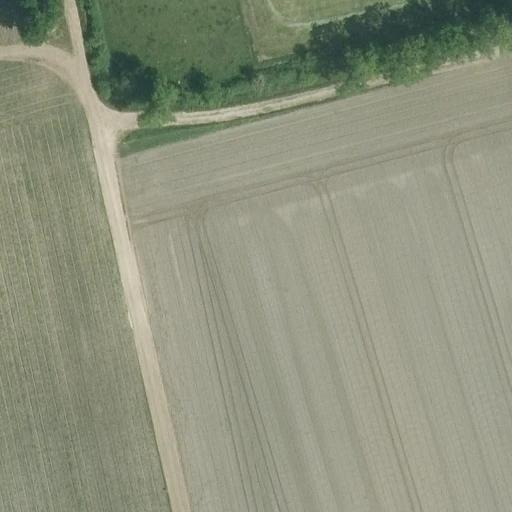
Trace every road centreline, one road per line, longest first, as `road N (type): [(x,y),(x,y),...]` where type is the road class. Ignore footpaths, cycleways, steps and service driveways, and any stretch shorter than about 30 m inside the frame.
road 1 (track): [(511,49),(230,117),(96,127)]
road 2 (track): [(178,511),(96,127)]
road 3 (track): [(96,127),(68,0)]
